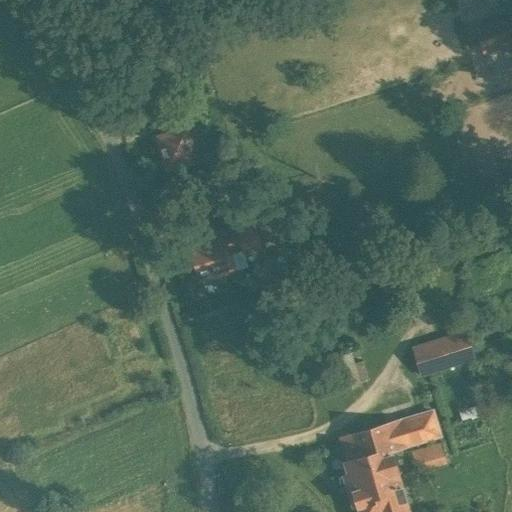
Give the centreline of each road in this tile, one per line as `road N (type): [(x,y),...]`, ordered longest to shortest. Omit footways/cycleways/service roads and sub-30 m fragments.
road 1 (unclassified): [(209,511),(197,421),(119,164),(75,75),(25,0)]
road 2 (track): [(511,229),(446,265),(419,296),(383,378),(333,427),(204,457)]
